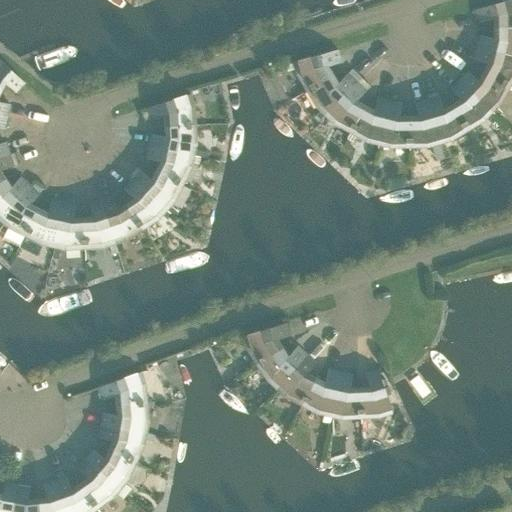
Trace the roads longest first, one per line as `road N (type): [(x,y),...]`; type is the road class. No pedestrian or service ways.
road 1 (residential): [(511,240),(28,399)]
road 2 (residential): [(75,120),(418,0)]
